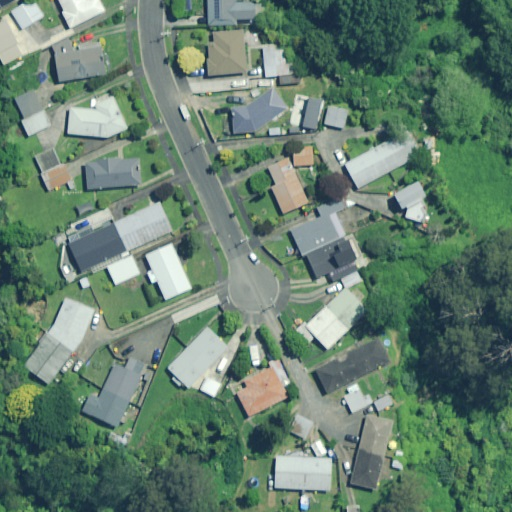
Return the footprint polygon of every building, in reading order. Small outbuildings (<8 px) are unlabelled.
[(44,17),(32,0),(30,0),(11,13),(23,31),(44,17)] [(88,0),(87,1),(86,0),(57,0),(63,11),(61,12),(70,30),(105,13),(98,0),(88,0)] [(236,4),(235,0),(207,0),(208,27),(236,26),(236,21),(255,20),(255,4),(236,4)] [(246,74),(244,32),(213,33),(214,47),(208,47),(209,76),(246,74)] [(105,75),(101,46),(71,51),(69,42),(53,45),(59,83),(105,75)] [(292,46),(262,49),(265,78),(295,75),(292,46)] [(302,78),(252,80),(253,87),(273,85),(274,90),(279,89),(280,96),(308,93),(308,83),(303,84),(302,78)] [(21,121),(43,112),(34,92),(13,101),(21,121)] [(288,110),(274,92),(246,108),(231,109),(234,133),(255,133),(288,110)] [(108,139),(127,129),(113,99),(96,104),(95,112),(71,110),(68,135),(108,139)] [(348,111),(329,107),(325,126),(343,130),(348,111)] [(43,112),(21,121),(28,137),(50,128),(43,112)] [(419,159),(406,134),(345,165),(357,190),(419,159)] [(313,166),(312,148),(293,149),(294,168),(313,166)] [(59,167),(53,151),(35,159),(49,192),(71,182),(64,165),(59,167)] [(140,158),(85,163),(87,191),(142,186),(140,158)] [(308,204),(287,159),(268,168),(276,185),(270,187),(283,216),(308,204)] [(394,195),(403,213),(401,217),(424,224),(424,202),(427,200),(418,183),(394,195)] [(172,233),(159,204),(69,245),(82,274),(92,269),(95,275),(108,269),(115,286),(139,276),(128,253),(172,233)] [(306,257),(345,240),(334,213),(291,232),(302,259),(306,257)] [(329,275),(333,284),(340,280),(344,289),(362,282),(358,273),(370,267),(365,256),(358,259),(349,239),(346,241),(345,240),(306,257),(316,280),(329,275)] [(191,290),(172,246),(146,257),(152,271),(147,274),(152,285),(157,282),(165,301),(191,290)] [(68,287),(77,283),(74,275),(75,274),(64,248),(53,253),(68,287)] [(368,312),(346,289),(308,326),(306,324),(296,333),(308,345),(315,338),(327,351),(368,312)] [(95,316),(69,298),(23,368),(51,386),(82,339),(81,338),(95,316)] [(191,387),(227,350),(206,329),(167,369),(188,390),(191,387)] [(383,366),(372,343),(315,371),(327,394),(383,366)] [(147,366),(130,359),(125,370),(115,365),(99,400),(90,396),(82,413),(118,429),(147,366)] [(287,399),(271,368),(244,383),(247,389),(236,394),(249,419),(287,399)] [(363,399),(356,385),(341,393),(353,414),(372,404),(368,396),(363,399)] [(394,405),(389,396),(374,404),(379,413),(394,405)] [(313,424),(296,416),(287,432),(304,441),(313,424)] [(392,423),(368,417),(352,485),(376,491),(392,423)] [(332,460),(276,458),(275,489),(330,492),(332,460)]
